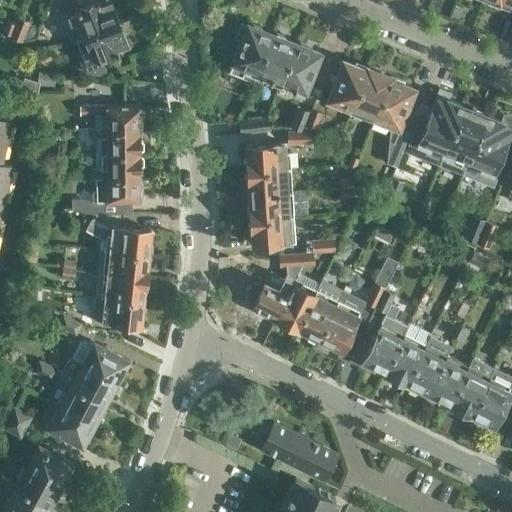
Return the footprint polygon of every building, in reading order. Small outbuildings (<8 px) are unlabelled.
[(67,17),(76,39),(118,23),(118,22),(121,19),(119,11),(113,10),(109,0),(107,0),(97,4),(96,1),(77,8),(74,0),(51,0),(49,8),(58,5),(62,18),(67,17)] [(15,25),(10,37),(22,41),(30,23),(18,18),(15,25)] [(3,34),(10,37),(15,25),(8,21),(3,34)] [(118,23),(76,39),(81,53),(77,54),(84,71),(98,72),(102,71),(98,60),(116,54),(115,51),(127,47),(124,37),(127,33),(124,26),(119,25),(118,23)] [(255,75),(271,34),(246,24),(245,26),(240,23),(234,38),(240,40),(228,71),(253,80),(255,75)] [(267,80),(278,85),(295,44),(271,34),(255,75),(257,72),(268,76),(267,80)] [(295,44),(278,85),(280,81),(292,86),(291,90),(302,94),(307,82),(308,82),(316,62),(315,62),(318,53),(295,44)] [(35,68),(55,71),(56,58),(37,56),(35,68)] [(327,99),(351,109),(368,67),(357,63),(356,65),(343,60),(327,99)] [(370,68),(368,67),(351,109),(374,118),(391,76),(380,72),(381,70),(371,66),(370,68)] [(37,71),(35,84),(53,87),(55,74),(37,71)] [(391,76),(374,118),(390,124),(384,163),(394,167),(419,106),(408,102),(413,88),(401,84),(402,81),(391,76)] [(419,116),(404,151),(438,165),(443,154),(462,105),(446,99),(445,102),(436,98),(432,109),(431,108),(427,119),(419,116)] [(94,115),(94,130),(138,129),(138,105),(79,106),(79,115),(94,115)] [(443,154),(438,165),(462,174),(466,163),(486,115),(462,105),(443,154)] [(303,124),(315,129),(322,111),(310,106),(303,124)] [(285,130),(285,131),(301,129),(303,124),(307,111),(297,107),(289,128),(293,130),(285,130)] [(0,218),(13,160),(2,158),(8,111),(0,109),(0,334),(7,319),(0,316),(0,218)] [(466,163),(462,174),(493,187),(506,156),(499,154),(505,138),(504,138),(508,128),(501,125),(502,122),(486,115),(466,163)] [(269,130),(268,118),(238,121),(239,133),(269,130)] [(94,138),(94,154),(138,153),(138,150),(143,147),(143,141),(138,138),(138,129),(94,130),(91,130),(91,138),(94,138)] [(301,129),(285,131),(285,143),(309,142),(309,129),(301,129)] [(245,145),(246,170),(289,167),(288,151),(284,151),(283,142),(245,145)] [(138,153),(94,154),(94,169),(91,169),(91,177),(95,177),(138,177),(138,166),(143,163),(143,156),(138,154),(138,153)] [(351,155),(347,164),(355,167),(358,158),(351,155)] [(246,170),(248,195),(291,192),(289,167),(246,170)] [(404,181),(391,176),(382,199),(395,204),(404,181)] [(139,201),(138,177),(95,177),(95,192),(91,192),(91,200),(84,200),(84,209),(95,213),(98,213),(118,213),(119,201),(139,201)] [(352,179),(340,179),(340,188),(353,187),(352,179)] [(353,187),(340,188),(341,196),(353,195),(353,187)] [(364,188),(361,195),(356,203),(377,214),(382,203),(365,194),(364,188)] [(248,195),(249,218),(292,216),(291,192),(248,195)] [(422,203),(417,215),(425,218),(430,207),(422,203)] [(92,219),(83,231),(84,231),(99,239),(98,248),(107,249),(146,254),(148,229),(118,226),(118,213),(98,213),(98,218),(97,217),(92,219)] [(464,237),(477,242),(486,219),(473,214),(464,237)] [(292,216),(249,218),(251,243),(294,240),(292,216)] [(486,219),(477,242),(488,247),(498,223),(486,219)] [(312,250),(313,251),(335,250),(335,249),(336,249),(342,237),(334,237),(334,236),(311,237),(312,250)] [(99,248),(96,272),(105,272),(143,277),(146,254),(107,249),(99,248)] [(313,251),(312,250),(279,252),(279,265),(298,263),(307,264),(314,263),(313,251)] [(56,266),(74,269),(76,259),(63,257),(62,265),(56,264),(56,266)] [(55,272),(55,273),(61,273),(61,275),(73,276),(74,269),(56,266),(56,267),(55,272)] [(375,305),(384,287),(391,272),(381,267),(364,299),(375,305)] [(93,293),(141,299),(143,277),(105,272),(95,271),(93,293)] [(251,306),(274,317),(296,273),(293,272),(289,281),(268,271),(262,285),(256,281),(250,283),(245,292),(247,299),(253,302),(251,306)] [(296,273),(274,317),(295,327),(321,278),(320,277),(317,284),(301,275),(296,273)] [(295,327),(317,338),(337,297),(341,288),(321,278),(295,327)] [(19,281),(17,292),(34,295),(36,284),(19,281)] [(380,323),(361,360),(383,371),(407,324),(394,317),(399,306),(391,302),(395,292),(384,287),(375,305),(386,310),(380,323)] [(337,297),(317,338),(339,349),(364,299),(342,288),(337,297)] [(94,294),(92,319),(100,319),(102,321),(138,325),(141,299),(103,294),(102,295),(94,294)] [(80,324),(62,313),(56,324),(75,334),(80,324)] [(409,320),(383,371),(405,381),(424,345),(424,344),(430,330),(409,320)] [(448,332),(455,336),(461,325),(454,321),(448,332)] [(461,325),(455,336),(463,340),(468,329),(461,325)] [(79,341),(71,357),(82,363),(115,381),(126,359),(90,339),(88,342),(84,339),(79,341)] [(491,354),(498,358),(504,347),(496,343),(491,354)] [(445,355),(424,345),(405,381),(427,392),(445,355)] [(427,392),(448,403),(467,366),(445,355),(427,392)] [(70,384),(70,385),(103,402),(115,381),(82,363),(71,357),(69,356),(58,377),(70,384)] [(467,366),(448,403),(470,413),(488,376),(493,366),(472,356),(467,366)] [(32,370),(41,375),(47,363),(38,358),(32,370)] [(47,363),(41,375),(51,380),(57,369),(47,363)] [(488,376),(470,413),(492,425),(505,400),(511,403),(511,375),(493,366),(488,376)] [(103,402),(70,385),(59,404),(92,423),(103,402)] [(92,423),(59,404),(52,418),(48,416),(43,425),(80,445),(92,423)] [(8,417),(26,427),(32,415),(14,405),(8,417)] [(26,427),(8,417),(3,426),(21,436),(26,427)] [(261,447),(323,477),(335,453),(273,422),(261,447)] [(26,466),(59,484),(71,462),(34,442),(29,452),(33,454),(26,466)] [(15,487),(48,505),(59,484),(26,466),(15,487)] [(334,511),(328,509),(333,497),(295,478),(277,511),(334,511)] [(15,487),(4,508),(10,511),(43,511),(48,505),(15,487)]
